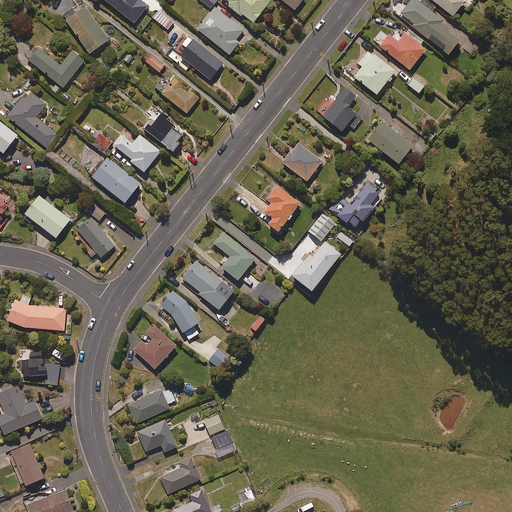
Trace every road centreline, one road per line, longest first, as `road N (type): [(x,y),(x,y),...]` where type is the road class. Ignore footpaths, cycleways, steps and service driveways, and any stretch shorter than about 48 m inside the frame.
road 1 (secondary): [(115,306),(353,0)]
road 2 (secondary): [(122,511),(101,460),(90,391),(115,306)]
road 3 (residential): [(115,306),(42,263),(0,254)]
